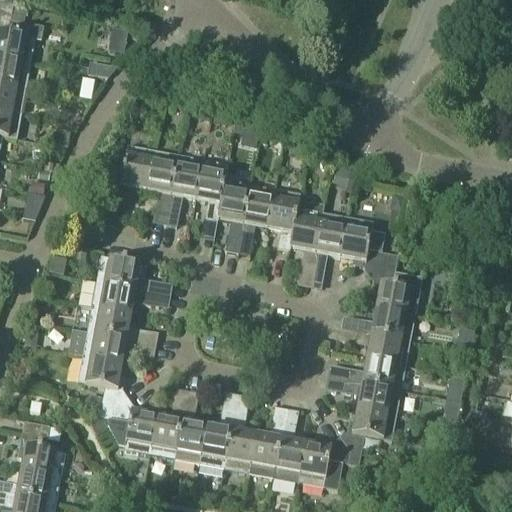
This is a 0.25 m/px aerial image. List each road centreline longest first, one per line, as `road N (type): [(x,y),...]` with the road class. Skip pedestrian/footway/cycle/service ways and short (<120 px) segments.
road 1 (residential): [(194,280),(183,343),(185,367),(196,377),(298,384),(313,329),(293,305)]
road 2 (residential): [(47,219),(99,110),(204,6)]
road 3 (residential): [(204,6),(364,145)]
road 4 (residential): [(194,280),(198,264),(47,219)]
road 5 (unclassified): [(364,145),(425,41),(437,0)]
road 6 (residential): [(364,145),(426,170),(511,182)]
